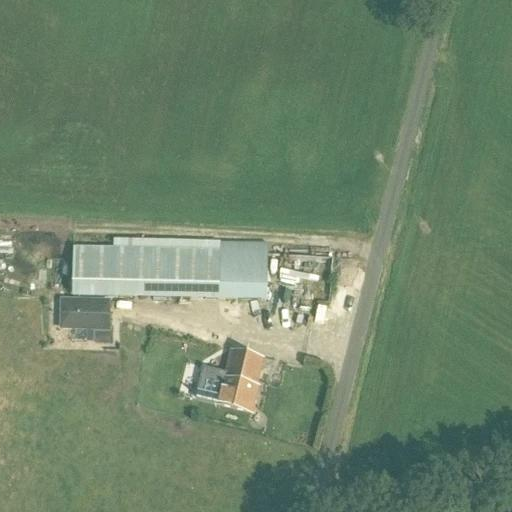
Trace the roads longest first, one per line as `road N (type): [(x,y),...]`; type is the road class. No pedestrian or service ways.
road 1 (unclassified): [(322,511),(442,0)]
road 2 (track): [(0,224),(279,239),(382,253)]
